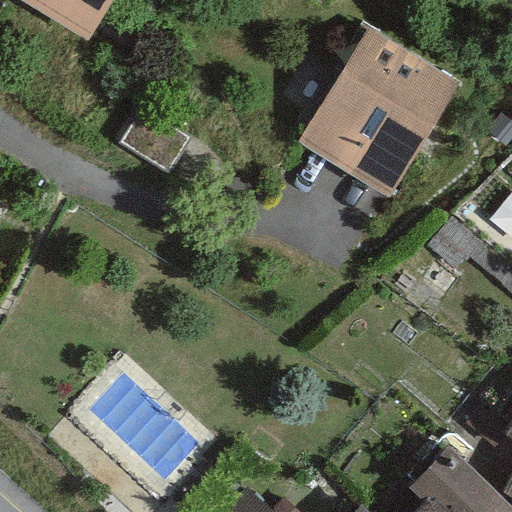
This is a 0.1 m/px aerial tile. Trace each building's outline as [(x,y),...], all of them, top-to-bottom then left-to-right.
[(144,0),(0,0),(0,1),(105,65),(144,0)] [(498,96),(399,27),(311,154),(410,222),(498,96)] [(0,269),(31,222),(0,201),(0,269)] [(511,511),(511,422),(493,446),(410,511),(511,511)] [(302,511),(285,496),(270,511),(302,511)]
